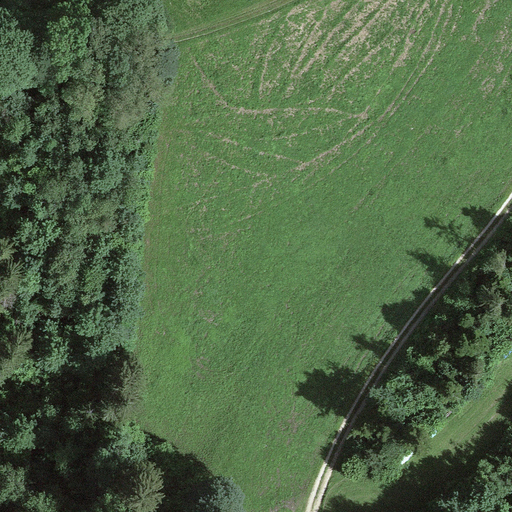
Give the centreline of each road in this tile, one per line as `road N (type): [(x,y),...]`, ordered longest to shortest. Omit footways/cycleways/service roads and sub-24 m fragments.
road 1 (track): [(310,511),(365,391),(511,195)]
road 2 (track): [(281,0),(152,40),(0,70)]
